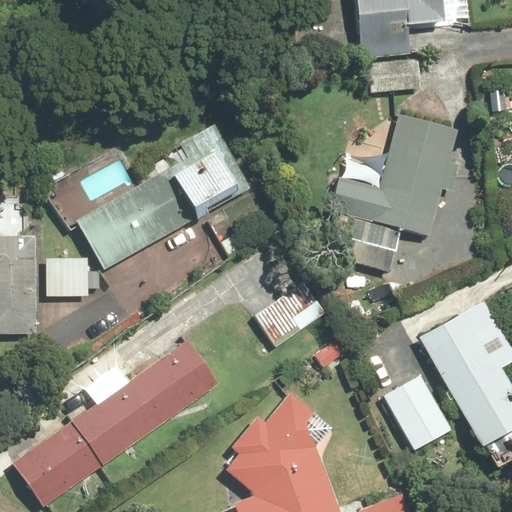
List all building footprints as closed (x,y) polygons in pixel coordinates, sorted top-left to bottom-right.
[(352,0),(359,59),(407,54),(404,26),(439,22),(436,0),(352,0)] [(366,64),(368,95),(417,91),(415,60),(366,64)] [(455,132),(395,116),(376,189),(336,178),(327,212),(336,214),(325,256),(386,272),(397,230),(426,238),(439,190),(447,193),(459,147),(451,145),(455,132)] [(184,160),(72,223),(100,272),(247,190),(211,126),(176,145),(184,160)] [(0,334),(32,334),(31,237),(0,237),(0,334)] [(86,259),(42,259),(43,298),(86,297),(86,259)] [(318,310),(297,280),(247,315),(268,345),(318,310)] [(511,359),(481,303),(415,339),(474,448),(511,427),(511,405),(505,392),(508,390),(497,369),(511,361),(511,359)] [(319,370),(345,349),(334,335),(307,356),(319,370)] [(9,468),(40,511),(213,386),(182,344),(9,468)] [(418,378),(381,398),(410,452),(447,432),(418,378)] [(230,505),(232,511),(336,511),(313,450),(330,430),(287,393),(262,423),(255,417),(228,449),(234,455),(222,470),(250,497),(230,505)] [(408,511),(402,494),(356,511),(408,511)]
